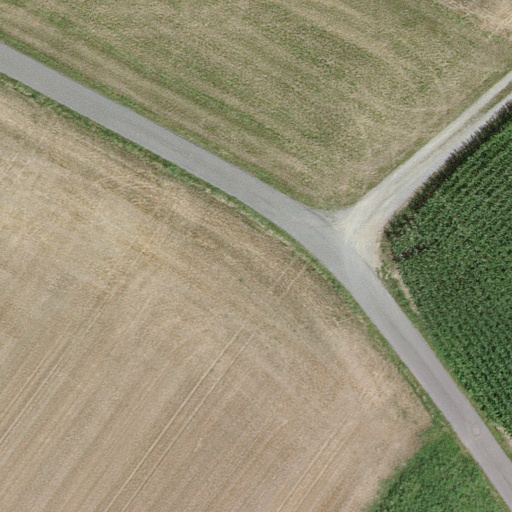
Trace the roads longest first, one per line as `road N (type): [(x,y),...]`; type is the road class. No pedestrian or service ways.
road 1 (track): [(344,245),(0,63)]
road 2 (track): [(344,245),(511,486)]
road 3 (track): [(511,100),(344,245)]
